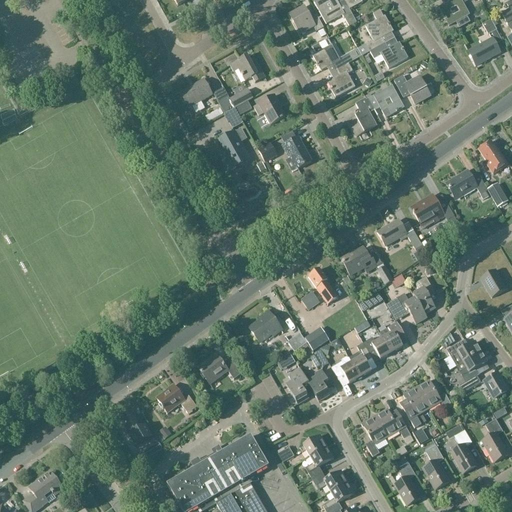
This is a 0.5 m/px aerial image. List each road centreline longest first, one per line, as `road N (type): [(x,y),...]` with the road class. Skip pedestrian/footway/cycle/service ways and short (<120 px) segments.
road 1 (secondary): [(254,286),(511,99)]
road 2 (secondary): [(61,427),(254,286)]
road 3 (residential): [(352,175),(260,5)]
road 4 (residential): [(228,251),(123,104)]
road 5 (residential): [(228,251),(352,175)]
road 6 (residential): [(352,175),(474,104)]
road 7 (residential): [(474,104),(397,0)]
